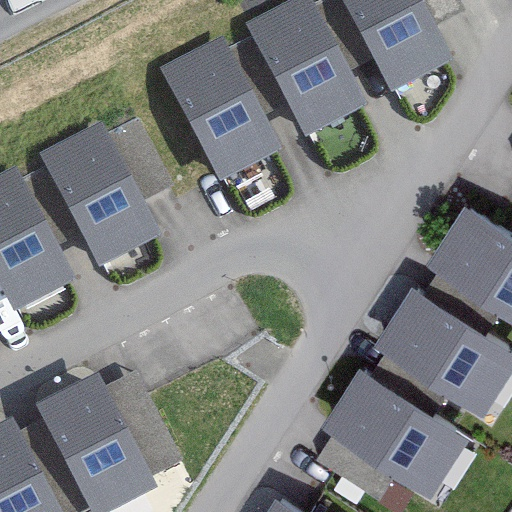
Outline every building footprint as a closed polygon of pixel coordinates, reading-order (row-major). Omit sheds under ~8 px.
[(351,110),(296,0),(234,31),(288,141),(351,110)] [(435,68),(400,0),(322,0),(372,99),(435,68)] [(264,153),(209,44),(147,74),(202,184),(264,153)] [(144,242),(90,132),(28,163),(82,273),(144,242)] [(0,313),(60,284),(6,174),(0,177),(0,313)] [(511,242),(452,204),(414,262),(511,324),(511,242)] [(505,349),(401,283),(364,341),(467,407),(505,349)] [(453,430),(349,364),(312,423),(415,489),(453,430)] [(100,511),(138,493),(84,384),(21,415),(70,511),(100,511)] [(0,511),(42,511),(0,426),(0,511)] [(289,511),(261,493),(248,511),(289,511)]
